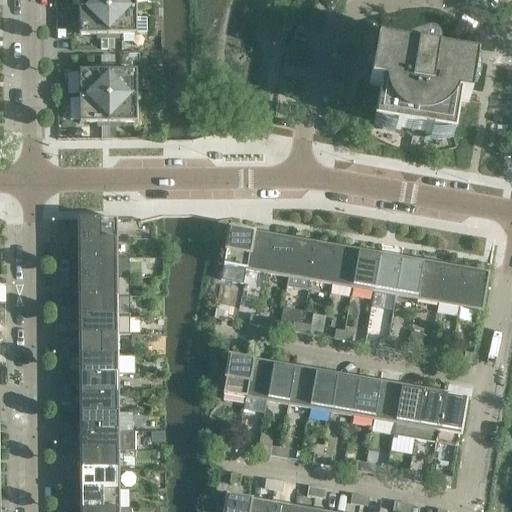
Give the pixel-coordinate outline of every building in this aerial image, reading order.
[(107,9),(107,0),(78,0),(79,10),(107,9)] [(136,9),(136,0),(107,0),(107,9),(136,9)] [(108,40),(107,9),(79,10),(79,34),(79,36),(81,36),(101,36),(101,40),(108,40)] [(136,33),(136,9),(107,9),(108,40),(115,40),(115,36),(134,35),(134,36),(137,36),(137,33),(136,33)] [(469,101),(472,83),(477,84),(477,80),(477,78),(477,74),(477,70),(471,70),(473,61),(440,56),(440,53),(440,51),(440,50),(439,48),(437,45),(435,43),(433,41),(430,40),(428,40),(425,40),(423,40),(422,40),(420,41),(419,41),(417,42),(415,44),(414,46),(412,48),(412,49),(411,51),(379,46),(377,54),(372,52),(371,56),(370,60),(368,66),(372,66),(369,85),(380,87),(374,123),(395,127),(395,130),(430,135),(431,132),(452,136),(458,100),(469,102),(469,101)] [(108,66),(107,66),(101,66),(101,71),(81,71),(79,71),(79,73),(79,97),(108,97),(108,66)] [(137,97),(137,73),(137,70),(135,70),(135,71),(115,71),(115,66),(108,66),(108,97),(137,97)] [(108,128),(108,97),(79,97),(79,122),(79,124),(81,124),(101,124),(101,128),(108,128)] [(137,121),(137,97),(108,97),(108,128),(115,128),(115,123),(135,123),(135,124),(137,124),(137,121)] [(117,240),(117,220),(79,220),(79,241),(117,240)] [(245,271),(252,235),(229,231),(223,267),(245,271)] [(68,241),(68,232),(59,232),(59,241),(68,241)] [(267,275),(273,238),(252,235),(245,271),(267,275)] [(288,278),(294,242),(273,238),(267,275),(288,278)] [(117,259),(117,240),(79,241),(79,260),(117,259)] [(68,250),(68,241),(59,241),(59,250),(68,250)] [(309,282),(316,246),(294,242),(288,278),(309,282)] [(330,286),(337,249),(316,246),(309,282),(330,286)] [(352,289),(358,253),(337,249),(330,286),(352,289)] [(373,293),(380,257),(358,253),(352,289),(373,293)] [(395,297),(401,260),(380,257),(373,293),(395,297)] [(117,279),(117,259),(79,260),(79,279),(117,279)] [(416,301),(422,264),(401,260),(395,297),(416,301)] [(437,304),(444,268),(422,264),(416,301),(437,304)] [(459,308),(465,272),(444,268),(437,304),(459,308)] [(69,279),(69,270),(59,270),(59,279),(69,279)] [(481,312),(487,275),(465,272),(459,308),(481,312)] [(69,288),(69,279),(59,279),(59,288),(69,288)] [(117,298),(117,279),(79,279),(79,298),(117,298)] [(118,317),(117,298),(79,298),(80,317),(118,317)] [(69,317),(69,309),(60,309),(60,318),(69,317)] [(223,321),(224,312),(216,310),(214,319),(223,321)] [(258,327),(259,318),(250,316),(249,325),(258,327)] [(69,326),(69,317),(60,318),(60,326),(69,326)] [(118,336),(118,317),(80,317),(80,337),(118,336)] [(266,328),(268,319),(259,318),(258,327),(266,328)] [(300,334),(302,325),(293,323),(291,333),(300,334)] [(309,336),(311,326),(302,325),(300,334),(309,336)] [(343,342),(344,332),(336,331),(334,340),(343,342)] [(351,343),(353,334),(344,332),(343,342),(351,343)] [(118,355),(118,336),(80,337),(80,356),(118,355)] [(386,349),(387,340),(379,338),(377,348),(386,349)] [(395,351),(396,341),(387,340),(386,349),(395,351)] [(428,356),(430,347),(421,346),(420,355),(428,356)] [(69,356),(69,347),(60,347),(60,356),(69,356)] [(437,358),(439,349),(430,347),(428,356),(437,358)] [(472,364),(474,355),(465,353),(463,362),(472,364)] [(118,375),(118,355),(80,356),(80,375),(118,375)] [(69,365),(69,356),(60,356),(60,365),(69,365)] [(245,399),(251,362),(229,359),(223,395),(245,399)] [(266,402),(273,366),(251,362),(245,399),(266,402)] [(288,406),(294,370),(273,366),(266,402),(288,406)] [(309,410),(315,373),(294,370),(288,406),(309,410)] [(330,413),(337,377),(315,373),(309,410),(330,413)] [(118,394),(118,375),(80,375),(80,395),(118,394)] [(352,417),(358,381),(337,377),(330,413),(352,417)] [(373,421),(380,385),(358,381),(352,417),(373,421)] [(395,425),(401,388),(380,385),(373,421),(395,425)] [(70,395),(70,386),(60,386),(60,395),(70,395)] [(416,428),(422,392),(401,388),(395,425),(416,428)] [(437,432),(444,396),(422,392),(416,428),(437,432)] [(118,414),(118,394),(80,395),(80,414),(118,414)] [(70,404),(70,395),(60,395),(60,404),(70,404)] [(460,436),(466,399),(444,396),(437,432),(460,436)] [(119,433),(118,414),(80,414),(81,433),(119,433)] [(70,433),(70,424),(61,424),(61,433),(70,433)] [(70,442),(70,433),(61,433),(61,442),(70,442)] [(119,452),(119,433),(81,433),(81,452),(119,452)] [(236,451),(238,442),(229,440),(227,450),(236,451)] [(245,453),(246,443),(238,442),(236,451),(245,453)] [(279,458),(280,449),(272,448),(270,457),(279,458)] [(287,460),(289,451),(280,449),(279,458),(287,460)] [(119,471),(119,452),(81,452),(81,472),(119,471)] [(321,466),(323,457),(314,455),(313,464),(321,466)] [(330,467),(332,458),(323,457),(321,466),(330,467)] [(70,472),(70,463),(61,463),(61,472),(70,472)] [(364,473),(366,464),(357,463),(356,472),(364,473)] [(373,475),(375,466),(366,464),(364,473),(373,475)] [(407,481),(409,471),(400,470),(398,479),(407,481)] [(119,490),(119,471),(81,472),(81,491),(119,490)] [(416,482),(417,473),(409,471),(407,481),(416,482)] [(70,481),(70,472),(61,472),(61,481),(70,481)] [(238,485),(240,476),(231,475),(229,484),(238,485)] [(451,488),(452,479),(444,477),(442,487),(451,488)] [(273,491),(275,482),(266,481),(264,490),(273,491)] [(282,493),(283,484),(275,482),(273,491),(282,493)] [(316,499),(317,490),(308,488),(307,497),(316,499)] [(119,510),(119,490),(81,491),(81,510),(119,510)] [(324,500),(326,491),(317,490),(316,499),(324,500)] [(359,506),(360,497),(352,496),(350,505),(359,506)] [(367,508),(369,499),(360,497),(359,506),(367,508)] [(247,511),(249,502),(227,498),(224,511),(247,511)] [(71,510),(71,501),(61,501),(61,510),(71,510)] [(269,511),(271,506),(249,502),(247,511),(269,511)] [(401,511),(403,504),(394,503),(392,511),(401,511)]
